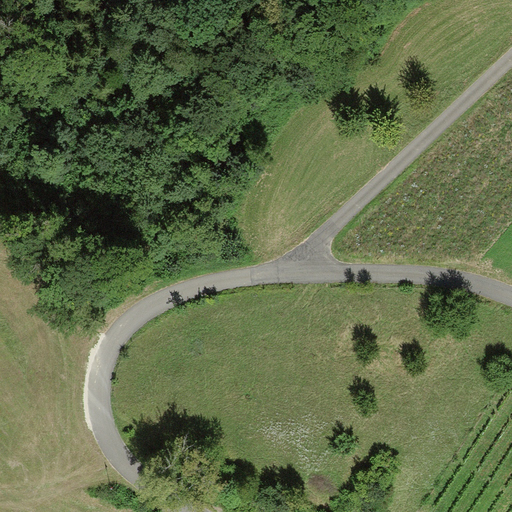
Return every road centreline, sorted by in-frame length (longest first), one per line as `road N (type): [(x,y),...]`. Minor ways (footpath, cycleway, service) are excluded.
road 1 (unclassified): [(183,511),(115,462),(94,392),(105,343),(144,307),(243,276),(303,275),(435,279),(511,302)]
road 2 (track): [(511,52),(321,239),(303,275)]
